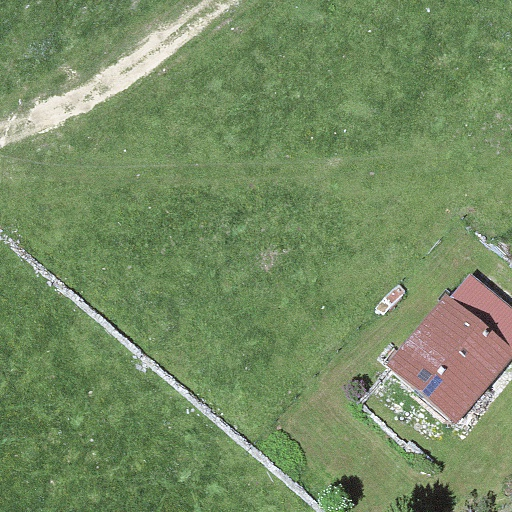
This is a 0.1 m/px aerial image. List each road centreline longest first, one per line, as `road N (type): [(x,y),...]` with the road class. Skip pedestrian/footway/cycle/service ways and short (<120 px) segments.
road 1 (track): [(0,141),(24,159),(111,174),(511,179)]
road 2 (track): [(0,136),(147,57),(211,0)]
